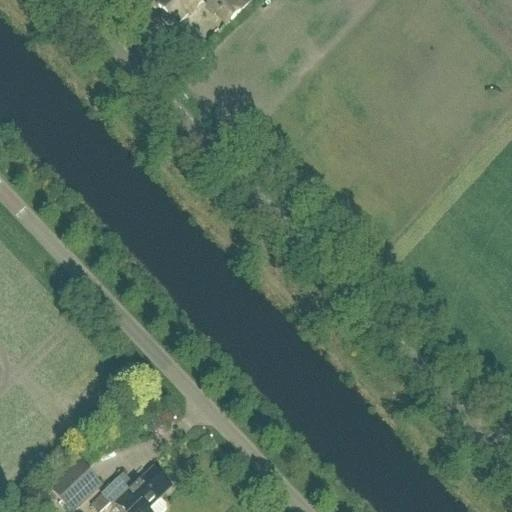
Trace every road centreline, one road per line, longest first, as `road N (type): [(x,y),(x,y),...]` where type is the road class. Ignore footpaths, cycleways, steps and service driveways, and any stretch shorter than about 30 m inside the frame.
road 1 (unclassified): [(511,472),(56,0)]
road 2 (unclassified): [(302,511),(0,190)]
